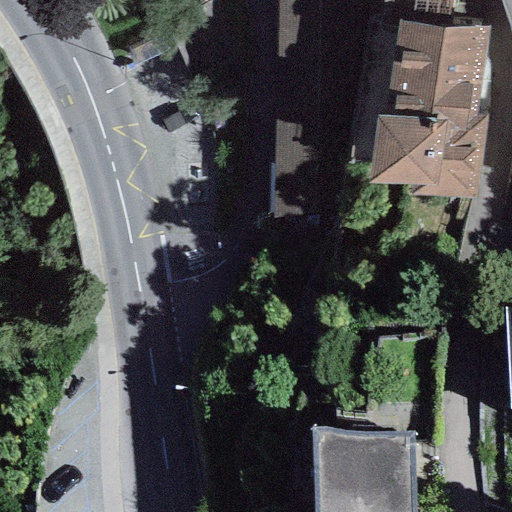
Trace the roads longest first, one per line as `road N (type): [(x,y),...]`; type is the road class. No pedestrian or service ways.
road 1 (residential): [(483,0),(498,19),(507,124),(458,424),(462,511)]
road 2 (residential): [(145,342),(237,246),(265,101),(266,0)]
road 3 (secondary): [(37,0),(92,105),(145,342)]
road 4 (secondary): [(145,342),(173,511)]
